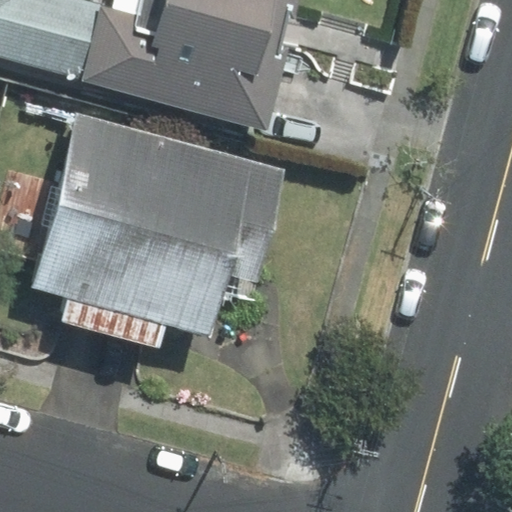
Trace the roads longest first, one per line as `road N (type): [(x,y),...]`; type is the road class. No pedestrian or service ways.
road 1 (residential): [(416,511),(511,150)]
road 2 (residential): [(179,511),(0,464)]
